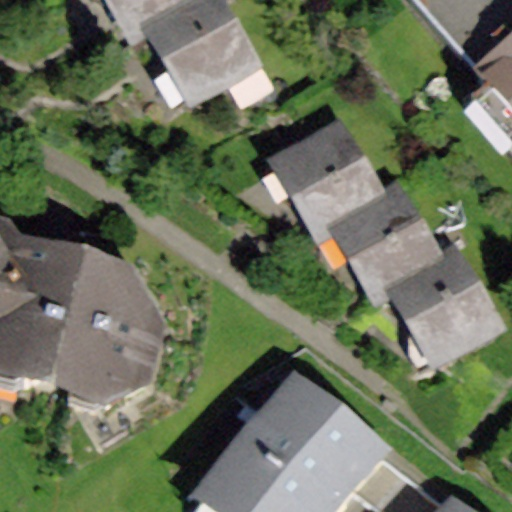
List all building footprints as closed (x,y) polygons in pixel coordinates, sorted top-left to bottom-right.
[(96,0),(122,45),(139,35),(195,0),(96,0)] [(219,0),(195,0),(139,35),(188,116),(262,71),(219,0)] [(511,49),(471,86),(511,130),(511,49)] [(339,128),(268,171),(314,247),(326,240),(384,204),(339,128)] [(399,195),(384,204),(326,240),(370,311),(384,301),(443,266),(399,195)] [(0,393),(102,420),(152,392),(164,333),(135,279),(21,250),(12,232),(0,228),(0,393)] [(458,257),(443,266),(384,301),(433,381),(506,337),(458,257)] [(392,461),(296,385),(194,511),(351,511),(358,503),(387,467),(392,461)] [(448,511),(387,467),(358,503),(370,511),(448,511)]
